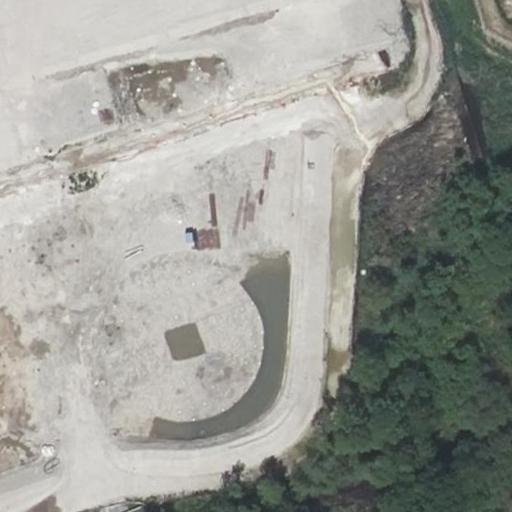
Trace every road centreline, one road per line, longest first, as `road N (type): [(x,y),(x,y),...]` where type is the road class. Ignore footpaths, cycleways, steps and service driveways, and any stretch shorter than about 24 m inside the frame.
road 1 (unknown): [(7,0),(12,194),(60,344)]
road 2 (unknown): [(60,344),(115,511)]
